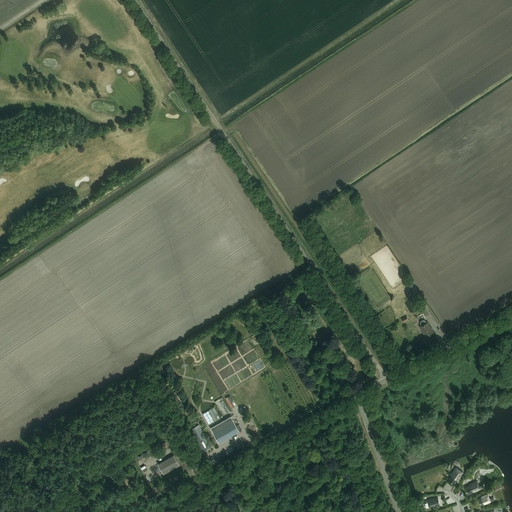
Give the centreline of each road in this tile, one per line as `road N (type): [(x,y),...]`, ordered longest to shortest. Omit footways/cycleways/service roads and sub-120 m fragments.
road 1 (unclassified): [(386,380),(134,0)]
road 2 (unclassified): [(163,511),(357,396)]
road 3 (unclassified): [(386,380),(511,310)]
road 4 (unclassified): [(398,511),(357,396)]
